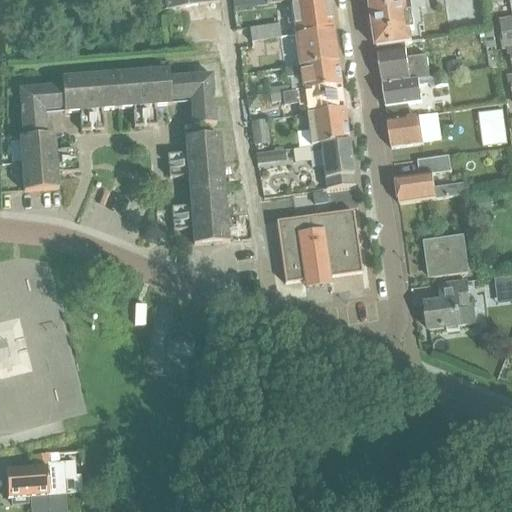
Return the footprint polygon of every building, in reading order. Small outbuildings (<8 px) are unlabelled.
[(166,0),(168,11),(218,3),(217,0),(166,0)] [(251,0),(250,0),(236,2),(237,10),(253,7),(251,0)] [(326,0),(302,0),(290,2),(292,16),(286,17),(287,24),(293,23),(294,37),(331,32),(326,0)] [(408,15),(405,0),(379,0),(370,1),(377,48),(412,44),(410,31),(414,31),(412,14),(408,15)] [(445,0),(446,23),(476,22),(475,0),(445,0)] [(511,19),(500,21),(503,36),(500,36),(502,51),(508,50),(509,58),(511,57),(511,19)] [(251,43),(280,39),(278,26),(249,30),(251,43)] [(336,62),(331,32),(294,37),(299,67),(336,62)] [(406,50),(378,54),(383,86),(429,79),(426,57),(414,59),(414,60),(408,61),(406,50)] [(336,62),(299,67),(283,70),(284,79),(300,76),(302,91),(303,93),(339,87),(336,62)] [(460,63),(446,65),(448,76),(461,73),(460,63)] [(168,79),(169,79),(168,71),(141,74),(144,108),(171,106),(170,100),(168,79)] [(141,74),(114,76),(117,110),(144,108),(141,74)] [(117,110),(114,76),(88,78),(90,112),(117,110)] [(211,76),(169,79),(168,79),(170,100),(189,98),(192,126),(215,125),(211,76)] [(437,78),(383,86),(388,123),(410,119),(408,106),(421,104),(419,86),(434,84),(435,89),(448,87),(446,77),(437,78)] [(90,112),(88,78),(60,80),(61,88),(62,108),(63,114),(90,112)] [(343,111),(339,87),(303,93),(302,91),(287,94),(268,96),(270,106),(303,101),(306,116),(343,111)] [(62,108),(61,88),(18,91),(22,140),(45,138),(45,137),(43,109),(62,108)] [(343,111),(306,116),(309,141),(310,148),(320,146),(347,143),(343,111)] [(156,119),(155,112),(144,113),(144,120),(156,119)] [(144,120),(144,113),(132,114),(132,121),(144,120)] [(503,113),(480,116),(483,149),(507,146),(503,113)] [(90,117),(91,124),(103,123),(102,116),(90,117)] [(410,119),(388,123),(391,151),(423,147),(423,145),(441,142),(438,116),(420,118),(410,119)] [(79,125),(91,124),(90,117),(79,118),(79,125)] [(156,119),(144,120),(145,128),(157,127),(156,119)] [(145,128),(144,120),(132,121),(133,128),(145,128)] [(103,123),(91,124),(91,132),(103,131),(103,123)] [(249,125),(253,146),(267,144),(264,123),(249,125)] [(91,132),(91,124),(79,125),(80,133),(91,132)] [(188,166),(221,164),(219,136),(186,139),(188,166)] [(45,138),(22,140),(19,140),(21,167),(55,164),(53,137),(45,137),(45,138)] [(354,186),(347,143),(320,146),(326,189),(354,186)] [(74,150),(66,151),(67,164),(75,164),(74,150)] [(67,164),(66,151),(58,151),(59,165),(67,164)] [(277,162),(275,152),(254,156),(256,165),(277,162)] [(167,168),(174,167),(173,155),(166,156),(167,168)] [(173,155),(174,167),(182,166),(180,155),(173,155)] [(419,177),(396,181),(399,207),(465,197),(463,185),(435,189),(433,175),(451,173),(449,158),(417,163),(419,177)] [(57,191),(55,164),(21,167),(23,194),(57,191)] [(68,174),(67,164),(59,165),(60,175),(68,174)] [(75,174),(75,164),(67,164),(68,174),(75,174)] [(223,190),(221,164),(188,166),(190,193),(223,190)] [(182,166),(174,167),(175,179),(183,178),(182,166)] [(175,179),(174,167),(167,168),(168,179),(175,179)] [(223,190),(190,193),(192,219),(225,216),(223,190)] [(325,194),(313,196),(314,206),(326,204),(325,194)] [(487,196),(472,198),(474,214),(490,212),(487,196)] [(186,220),(185,208),(178,209),(179,220),(186,220)] [(179,220),(178,209),(170,209),(171,221),(179,220)] [(349,214),(274,225),(283,285),(301,282),(303,292),(329,287),(328,279),(359,275),(349,214)] [(225,216),(192,219),(194,246),(227,244),(225,216)] [(180,232),(179,220),(171,221),(173,233),(180,232)] [(186,220),(179,220),(180,232),(187,231),(186,220)] [(430,280),(468,275),(463,240),(426,245),(430,280)] [(472,326),(467,283),(440,286),(442,303),(425,306),(428,331),(447,329),(448,332),(460,331),(459,328),(472,326)] [(135,307),(134,327),(140,327),(144,327),(145,308),(135,307)] [(0,323),(0,355),(5,377),(31,371),(19,320),(0,323)] [(32,470),(4,472),(7,502),(11,502),(12,507),(26,506),(25,500),(48,498),(64,497),(63,477),(75,476),(74,468),(82,468),(80,453),(43,456),(31,457),(32,470)]
